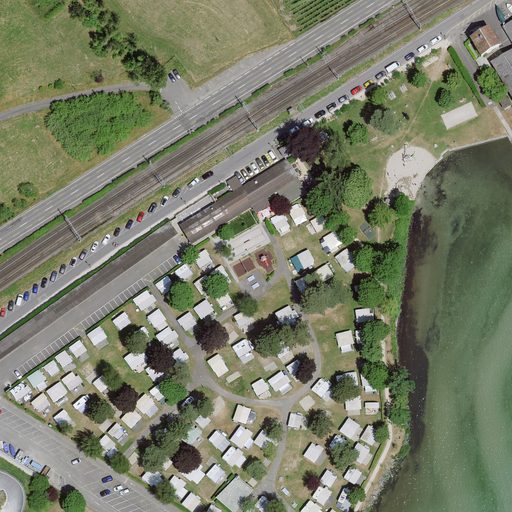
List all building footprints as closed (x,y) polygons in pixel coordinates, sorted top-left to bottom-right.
[(511,18),(511,9),(508,3),(503,6),(511,19),(511,18)] [(489,29),(471,39),(482,57),(499,46),(489,29)] [(511,51),(491,64),(511,98),(511,51)] [(502,91),(495,95),(504,110),(511,106),(502,91)] [(288,145),(279,151),(283,157),(292,151),(288,145)] [(307,194),(287,161),(240,190),(241,192),(218,206),(217,204),(195,218),(198,223),(184,232),(192,243),(199,239),(197,236),(223,220),(225,223),(228,221),(226,218),(248,204),(250,207),(252,206),(256,213),(268,205),(264,199),(273,193),(275,195),(277,194),(286,207),(307,194)] [(236,177),(228,183),(233,191),(241,186),(241,185),(236,177)] [(283,212),(272,217),(280,232),(291,226),(283,212)] [(324,236),(333,250),(343,244),(334,230),(324,236)] [(145,240),(136,246),(143,257),(153,250),(145,240)] [(309,248),(292,258),(299,271),(316,261),(309,248)] [(201,266),(213,259),(206,249),(195,256),(201,266)] [(345,249),(336,255),(343,265),(352,259),(345,249)] [(251,256),(241,261),(246,272),(257,267),(251,256)] [(187,262),(175,270),(183,281),(194,273),(187,262)] [(296,281),(304,294),(335,275),(328,262),(296,281)] [(222,264),(195,283),(201,292),(228,273),(222,264)] [(134,298),(143,310),(157,300),(148,288),(134,298)] [(207,298),(194,307),(202,318),(214,309),(207,298)] [(292,303),(277,310),(284,327),(299,320),(292,303)] [(158,330),(170,323),(160,307),(148,315),(158,330)] [(374,322),(374,307),(357,308),(357,323),(374,322)] [(342,308),(330,315),(334,324),(347,318),(342,308)] [(121,328),(132,320),(126,311),(115,319),(121,328)] [(187,330),(198,321),(190,311),(178,319),(187,330)] [(231,339),(239,333),(228,320),(220,327),(231,339)] [(88,333),(96,344),(108,335),(100,325),(88,333)] [(172,325),(158,332),(168,349),(181,342),(172,325)] [(147,327),(139,328),(140,336),(148,336),(147,327)] [(338,332),(341,351),(355,349),(351,329),(338,332)] [(77,356),(88,348),(80,338),(70,346),(77,356)] [(173,353),(181,363),(189,356),(181,346),(173,353)] [(63,366),(72,360),(66,349),(56,355),(63,366)] [(125,356),(133,368),(142,361),(134,350),(125,356)] [(266,367),(274,362),(267,351),(259,357),(266,367)] [(219,353),(208,360),(218,376),(229,369),(219,353)] [(46,366),(52,375),(60,370),(54,361),(46,366)] [(159,363),(148,369),(153,378),(164,372),(159,363)] [(28,376),(35,386),(47,379),(41,368),(28,376)] [(62,378),(71,389),(83,381),(75,369),(62,378)] [(282,369),(269,379),(276,390),(290,380),(282,369)] [(238,370),(227,376),(232,386),(244,379),(238,370)] [(95,380),(100,391),(109,386),(103,375),(95,380)] [(258,394),(269,387),(264,377),(252,384),(258,394)] [(313,388),(323,395),(331,384),(322,377),(313,388)] [(62,380),(47,389),(54,400),(69,392),(62,380)] [(135,403),(151,417),(160,406),(145,392),(135,403)] [(43,393),(33,401),(40,410),(50,402),(43,393)] [(362,411),(360,395),(347,397),(349,413),(362,411)] [(234,419),(247,423),(251,407),(239,404),(234,419)] [(137,431),(147,420),(132,406),(122,417),(137,431)] [(300,427),(303,414),(292,411),(289,424),(300,427)] [(349,416),(340,429),(352,438),(361,425),(349,416)] [(190,423),(183,438),(194,444),(201,428),(190,423)] [(371,443),(379,431),(369,424),(361,437),(371,443)] [(243,425),(232,437),(241,446),(253,434),(243,425)] [(216,429),(209,440),(225,450),(232,439),(216,429)] [(263,433),(256,439),(263,446),(269,440),(263,433)] [(304,454),(316,462),(325,447),(313,440),(304,454)] [(351,456),(363,462),(371,448),(358,442),(351,456)] [(238,465),(245,451),(230,444),(224,458),(238,465)] [(179,467),(196,483),(206,472),(189,456),(179,467)] [(207,474),(216,482),(225,472),(216,464),(207,474)] [(352,465),(345,475),(356,483),(363,472),(352,465)] [(321,479),(331,486),(338,475),(328,468),(321,479)] [(148,470),(144,476),(156,484),(160,478),(148,470)] [(167,487),(179,494),(187,481),(175,474),(167,487)] [(236,476),(217,498),(231,511),(232,511),(252,491),(236,476)] [(313,495),(324,503),(333,492),(322,483),(313,495)] [(192,492),(183,502),(193,510),(201,499),(192,492)] [(309,499),(302,511),(325,511),(327,510),(309,499)]
